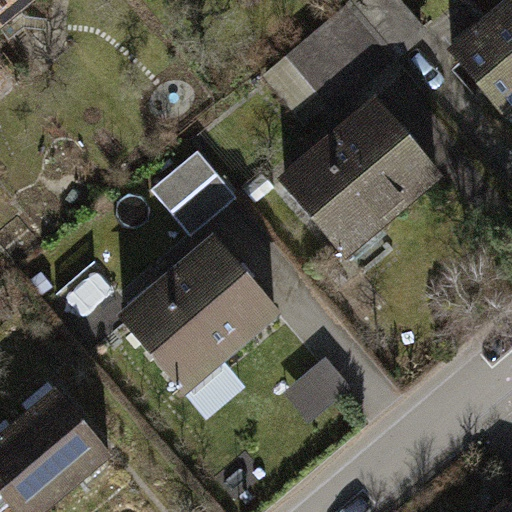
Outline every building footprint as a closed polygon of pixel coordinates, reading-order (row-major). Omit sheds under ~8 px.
[(0,0),(0,37),(46,0),(0,0)] [(511,123),(511,0),(450,52),(511,125),(511,123)] [(275,79),(306,116),(326,99),(338,113),(376,81),(385,91),(410,70),(369,20),(340,45),(330,33),(275,79)] [(381,102),(283,186),(350,263),(448,179),(381,102)] [(202,156),(151,198),(187,241),(238,199),(202,156)] [(218,240),(123,322),(188,398),(283,316),(218,240)] [(61,511),(118,467),(60,394),(0,441),(0,494),(13,511),(61,511)]
